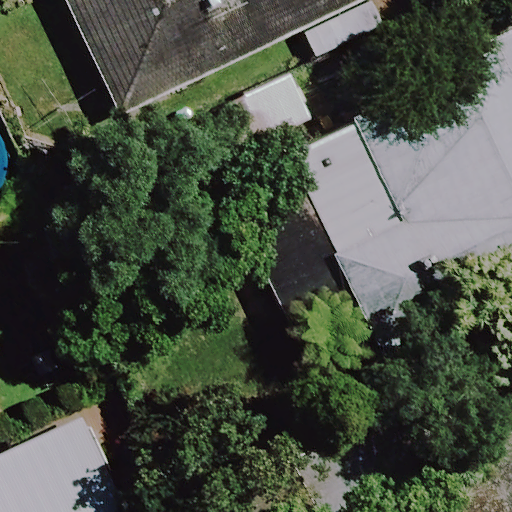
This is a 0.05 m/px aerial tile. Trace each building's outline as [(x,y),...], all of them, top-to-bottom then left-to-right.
[(382,0),(47,0),(109,130),(382,0)] [(511,40),(271,152),(287,187),(245,205),(295,318),(330,302),(367,384),(511,319),(511,40)] [(274,81),(187,125),(212,174),(299,130),(274,81)] [(370,418),(297,457),(326,511),(420,511),(421,511),(370,418)] [(0,511),(112,511),(68,419),(0,451),(0,511)] [(511,511),(511,437),(419,483),(433,511),(511,511)]
